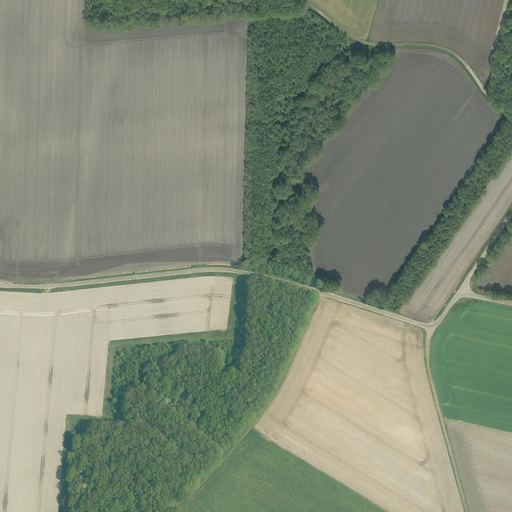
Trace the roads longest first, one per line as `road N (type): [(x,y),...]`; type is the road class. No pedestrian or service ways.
road 1 (unclassified): [(460,291),(436,324),(424,326),(219,269),(0,285)]
road 2 (track): [(149,511),(190,495),(271,402),(319,293)]
road 3 (track): [(301,0),(363,42),(453,53),(511,116)]
road 4 (track): [(429,326),(428,366),(465,511)]
